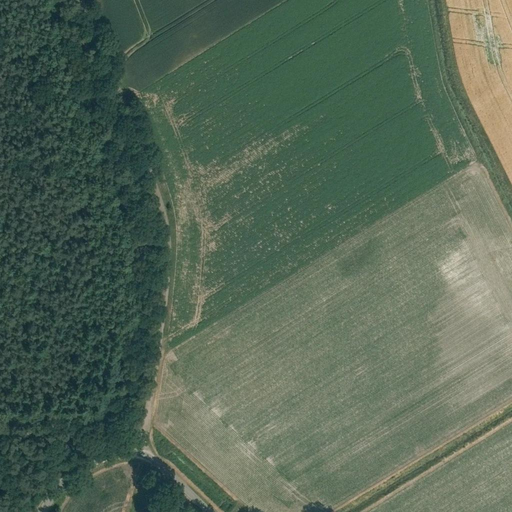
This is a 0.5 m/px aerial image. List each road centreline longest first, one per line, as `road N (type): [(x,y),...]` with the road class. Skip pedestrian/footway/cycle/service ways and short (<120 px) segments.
road 1 (track): [(71,0),(158,227),(115,452)]
road 2 (unclassified): [(47,511),(72,471),(115,452),(138,452),(207,511)]
